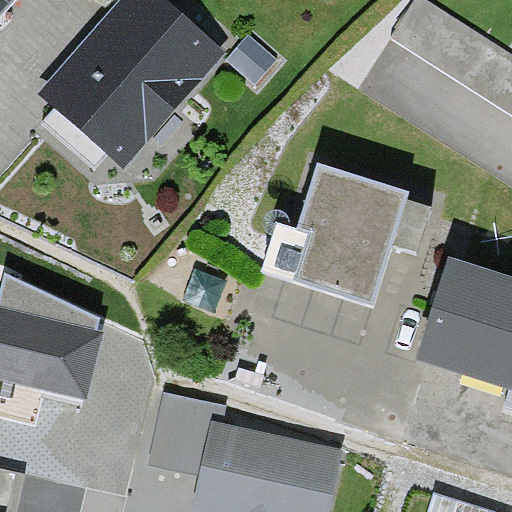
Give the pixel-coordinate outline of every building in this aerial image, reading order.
[(0,0),(0,29),(23,0),(0,0)] [(122,0),(45,93),(132,165),(222,58),(152,0),(122,0)] [(286,276),(394,307),(409,255),(436,262),(454,202),(342,170),(324,233),(300,226),(286,276)] [(440,366),(511,386),(511,274),(471,263),(440,366)] [(0,376),(83,395),(94,321),(8,280),(2,311),(0,310),(0,376)] [(322,511),(335,453),(216,429),(199,510),(209,511),(322,511)] [(0,511),(27,511),(33,474),(0,469),(0,511)] [(495,511),(431,496),(426,511),(495,511)]
